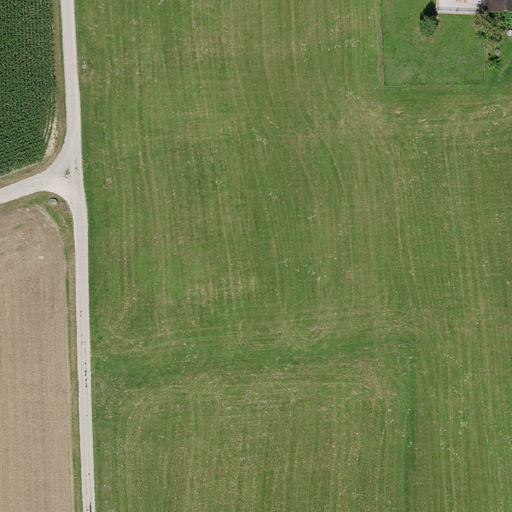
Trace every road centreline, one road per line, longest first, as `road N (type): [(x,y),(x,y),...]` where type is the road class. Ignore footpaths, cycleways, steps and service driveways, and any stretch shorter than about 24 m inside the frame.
road 1 (track): [(76,170),(88,511)]
road 2 (track): [(0,196),(76,170),(70,0)]
